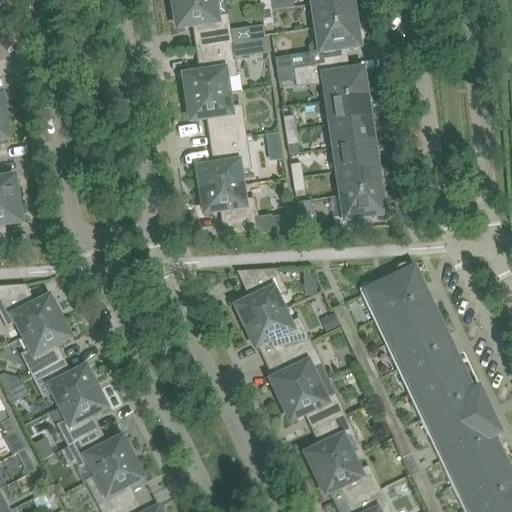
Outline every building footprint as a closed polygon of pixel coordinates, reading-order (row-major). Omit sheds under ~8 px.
[(259,0),(262,13),(272,11),(294,8),(293,0),(259,0)] [(317,29),(355,23),(351,0),(348,0),(314,5),(317,29)] [(217,17),(214,2),(175,7),(178,30),(196,27),(200,51),(232,46),(227,15),(217,17)] [(264,27),(274,25),(272,11),(262,13),(264,27)] [(307,55),(283,59),(285,71),(294,70),(342,63),(341,51),(346,50),(357,48),(357,49),(359,49),(355,23),(318,29),(320,44),(312,45),(307,51),(307,55)] [(188,78),(185,78),(186,83),(189,100),(228,94),(226,79),(237,77),(234,60),(251,57),(249,44),(232,46),(200,51),(202,63),(204,75),(200,76),(188,78)] [(342,63),(294,70),(296,82),(296,87),(315,86),(326,86),(326,88),(328,102),(366,97),(362,71),(361,71),(361,72),(350,74),(344,75),(342,63)] [(231,109),(228,94),(189,100),(192,122),(210,119),(214,144),(246,139),(241,108),(231,109)] [(332,126),(370,120),(366,97),(328,102),(332,126)] [(286,133),(296,131),(294,117),(284,119),(286,133)] [(0,141),(9,141),(5,118),(0,119),(0,141)] [(335,150),(373,144),(370,120),(332,126),(335,150)] [(288,147),(298,145),(296,131),(286,133),(288,147)] [(279,135),(266,137),(268,150),(280,148),(279,135)] [(202,193),(242,187),(240,171),(250,170),(246,139),(214,144),(218,168),(199,170),(202,193)] [(339,174),(377,168),(373,144),(335,150),(339,174)] [(293,180),(303,179),(301,165),(291,166),(293,180)] [(343,197),(380,192),(377,168),(339,174),(343,197)] [(0,181),(0,203),(18,201),(14,179),(0,181)] [(295,194),(306,193),(303,179),(293,180),(295,194)] [(242,187),(202,193),(205,210),(206,215),(208,214),(220,213),(224,212),(228,237),(260,235),(273,234),(271,217),(258,219),(255,200),(244,202),(242,187)] [(384,217),(380,192),(343,197),(346,219),(335,220),(336,230),(367,228),(366,219),(382,216),(382,217),(384,217)] [(0,249),(6,249),(3,226),(21,224),(18,201),(0,203),(0,249)] [(311,202),(296,205),(299,225),(314,223),(311,202)] [(361,288),(360,291),(360,293),(361,295),(362,297),(367,295),(373,307),(368,309),(374,322),(380,335),(385,332),(391,344),(397,356),(391,359),(397,371),(403,384),(409,382),(415,394),(420,405),(415,408),(421,420),(429,437),(434,445),(438,443),(441,449),(436,452),(440,461),(441,462),(447,475),(452,472),(458,484),(463,496),(458,499),(464,511),(511,511),(511,496),(509,490),(505,481),(511,477),(505,462),(498,447),(490,451),(486,441),(493,438),(485,421),(473,395),(466,399),(461,390),(469,386),(462,371),(460,368),(455,356),(447,360),(443,350),(438,340),(445,337),(438,322),(431,307),(424,310),(419,300),(415,290),(422,287),(414,271),(413,269),(411,267),(408,266),(405,266),(403,266),(400,267),(398,269),(397,272),(396,274),(396,277),(397,280),(384,286),(381,280),(369,286),(367,285),(364,286),(362,287),(361,288)] [(237,308),(247,329),(283,312),(276,298),(286,293),(276,272),(242,274),(254,301),(237,308)] [(33,308),(23,288),(0,289),(0,313),(8,329),(17,324),(24,338),(60,320),(50,300),(33,308)] [(341,307),(333,311),(335,315),(339,323),(347,319),(341,307)] [(247,329),(257,349),(273,341),(281,358),(310,344),(299,321),(290,326),(283,312),(247,329)] [(335,315),(321,322),(326,334),(340,327),(339,323),(335,315)] [(347,319),(339,323),(340,327),(341,329),(345,336),(353,332),(347,319)] [(33,378),(62,363),(54,348),(70,339),(60,320),(24,338),(32,352),(22,357),(33,378)] [(353,332),(345,336),(350,348),(358,344),(353,332)] [(289,374),(272,382),(282,402),(328,381),(310,344),(281,358),(289,374)] [(358,344),(350,348),(356,360),(364,357),(358,344)] [(364,357),(356,360),(362,373),(370,369),(364,357)] [(70,378),(62,363),(33,378),(44,399),(54,395),(61,408),(96,390),(86,370),(70,378)] [(370,369),(362,373),(368,385),(376,381),(370,369)] [(345,418),(328,381),(282,402),(291,423),(308,415),(316,431),(345,418)] [(376,381),(368,385),(374,397),(374,398),(382,394),(376,381)] [(13,405),(30,396),(24,383),(6,392),(13,405)] [(69,448),(98,433),(90,418),(107,410),(96,390),(61,408),(68,422),(58,427),(69,448)] [(382,394),(374,398),(376,402),(380,410),(388,406),(382,394)] [(388,406),(380,410),(385,422),(393,419),(388,406)] [(324,448),(310,455),(307,456),(309,461),(317,476),(353,459),(346,445),(356,440),(345,418),(316,431),(324,448)] [(393,419),(385,422),(391,435),(399,431),(393,419)] [(8,436),(16,431),(10,421),(2,425),(8,436)] [(399,431),(391,435),(397,447),(405,443),(399,431)] [(106,449),(98,433),(69,448),(62,452),(69,466),(78,465),(80,470),(90,465),(97,478),(97,479),(133,460),(122,440),(106,449)] [(46,439),(34,445),(42,462),(54,455),(46,439)] [(405,443),(397,447),(403,460),(411,456),(405,443)] [(411,456),(403,460),(411,476),(419,472),(411,456)] [(31,459),(22,464),(28,476),(37,471),(31,459)] [(360,473),(353,459),(317,476),(324,492),(326,496),(329,495),(343,488),(351,505),(380,491),(369,468),(360,473)] [(143,480),(141,476),(133,460),(97,479),(97,478),(87,483),(102,511),(118,511),(134,504),(126,489),(141,481),(143,480)] [(35,488),(43,483),(37,471),(28,476),(35,488)] [(419,472),(411,476),(417,489),(425,485),(419,472)] [(425,485),(417,489),(423,501),(431,497),(425,485)] [(45,496),(34,502),(39,511),(40,511),(51,506),(60,502),(53,490),(48,492),(45,494),(45,496)] [(390,511),(380,491),(351,505),(354,511),(390,511)] [(431,497),(423,501),(427,511),(431,511),(437,510),(431,497)]
